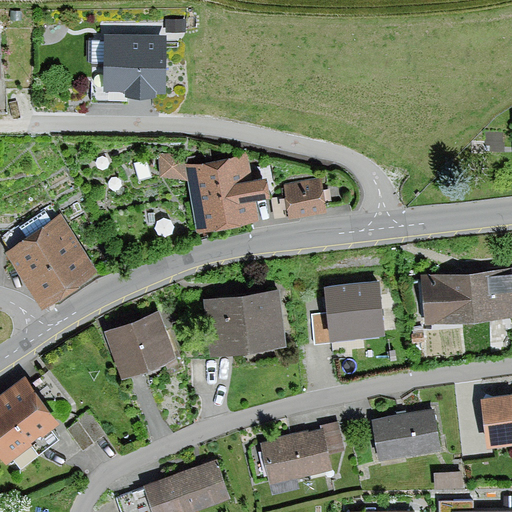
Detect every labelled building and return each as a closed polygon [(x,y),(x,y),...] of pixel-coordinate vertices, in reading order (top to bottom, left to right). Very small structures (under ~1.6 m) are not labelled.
[(163,39),(108,39),(107,75),(128,76),(128,89),(152,90),(152,83),(162,83),(163,39)] [(240,158),(195,166),(205,218),(249,210),(246,193),(265,189),(262,176),(261,176),(260,171),(242,174),(240,158)] [(317,181),(289,185),(293,213),(321,209),(317,181)] [(98,274),(63,215),(7,247),(41,306),(98,274)] [(481,273),(418,279),(421,316),(511,308),(511,274),(511,271),(503,272),(502,267),(488,268),(488,272),(481,273)] [(377,280),(327,285),(329,310),(311,312),(314,342),(332,340),(331,329),(382,323),(377,280)] [(273,293),(211,300),(215,334),(231,332),(232,341),(279,335),(273,293)] [(157,313),(111,330),(125,368),(166,353),(170,362),(181,358),(169,328),(164,330),(157,313)] [(47,415),(25,386),(0,404),(0,437),(20,464),(59,434),(45,416),(47,415)] [(511,393),(483,397),(489,440),(511,437),(511,393)] [(67,427),(83,449),(106,432),(89,408),(77,417),(78,419),(67,427)] [(433,409),(374,419),(380,454),(439,444),(433,409)] [(279,440),(264,444),(274,488),(298,483),(295,470),(329,463),(326,450),(343,447),(337,421),(320,425),(322,431),(307,434),(307,431),(279,438),(279,440)] [(216,461),(118,495),(124,511),(170,511),(228,492),(216,461)]
